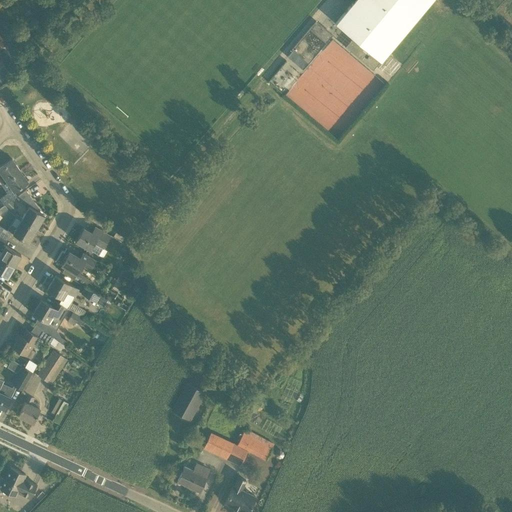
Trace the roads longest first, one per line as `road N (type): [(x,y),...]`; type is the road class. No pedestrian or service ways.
road 1 (residential): [(0,329),(66,220),(13,127)]
road 2 (tertiary): [(166,511),(0,432)]
